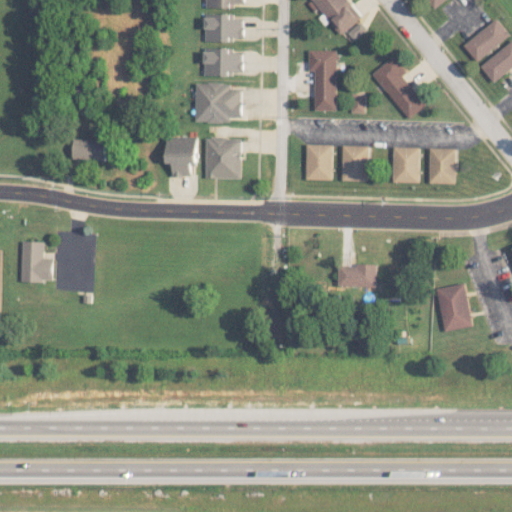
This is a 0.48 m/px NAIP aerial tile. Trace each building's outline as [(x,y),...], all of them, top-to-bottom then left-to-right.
[(204,0),(205,7),(233,8),(234,3),(244,3),(243,0),(204,0)] [(362,17),(349,0),(313,0),(340,34),(362,17)] [(428,0),(435,8),(445,0),(428,0)] [(205,41),(233,41),(233,37),(243,37),(244,18),(233,18),(233,14),(205,13),(205,41)] [(464,45),(478,61),(511,34),(497,17),(464,45)] [(367,29),(361,21),(348,32),(354,39),(367,29)] [(495,82),(511,67),(511,40),(481,66),(495,82)] [(233,47),(205,47),(204,74),(243,74),(243,53),(233,53),(233,47)] [(315,70),(314,109),(336,110),(338,50),(309,49),(309,70),(315,70)] [(373,72),(408,119),(427,105),(404,75),(408,72),(395,55),(373,72)] [(195,121),(231,121),(231,117),(242,117),(242,88),(231,88),(231,82),(196,82),(195,121)] [(365,112),(365,93),(352,93),(352,112),(365,112)] [(172,175),(192,176),(192,163),(198,163),(198,136),(167,136),(167,163),(172,163),(172,175)] [(242,137),(206,137),(205,177),(242,178),(242,137)] [(106,160),(106,139),(74,138),(73,159),(106,160)] [(333,179),(333,144),(306,144),(306,179),(333,179)] [(369,180),(370,145),(343,145),(342,180),(369,180)] [(419,182),(420,147),(394,146),(393,181),(419,182)] [(457,148),(430,147),(429,182),(456,183),(457,148)] [(54,258),(44,258),(45,240),(22,240),(21,280),(53,281),(54,258)] [(377,286),(378,264),(339,263),(339,285),(377,286)] [(436,288),(446,331),(474,325),(464,282),(436,288)]
